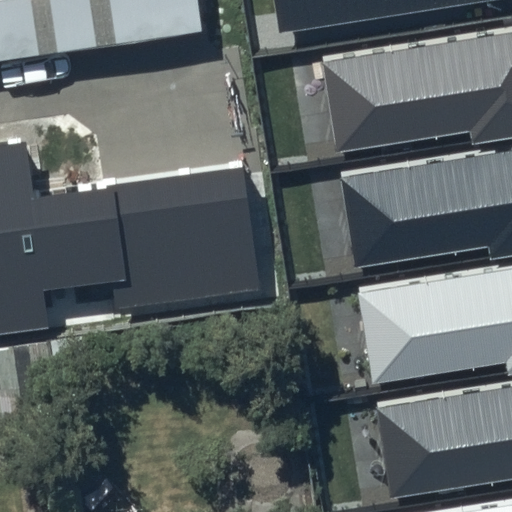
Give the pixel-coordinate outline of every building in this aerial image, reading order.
[(195,0),(0,0),(0,54),(199,23),(195,0)] [(274,0),(279,33),(485,0),(274,0)] [(511,28),(322,58),(336,155),(472,134),(473,144),(511,138),(511,28)] [(0,141),(0,333),(48,327),(42,290),(111,281),(118,310),(263,291),(243,166),(32,196),(22,138),(0,141)] [(511,145),(338,173),(353,269),(489,249),(490,259),(511,255),(511,145)] [(511,266),(358,290),(372,387),(508,367),(509,376),(511,375),(511,266)] [(511,384),(377,405),(392,502),(511,483),(511,384)] [(511,511),(511,499),(431,511),(511,511)]
